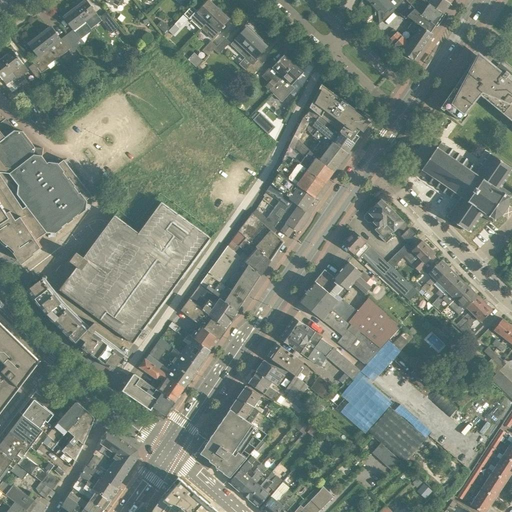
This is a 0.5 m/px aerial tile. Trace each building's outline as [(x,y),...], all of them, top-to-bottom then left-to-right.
[(75,9),(85,23),(97,14),(86,0),(75,9)] [(368,0),(377,10),(382,6),(386,11),(391,6),(395,10),(396,10),(405,1),(403,0),(368,0)] [(421,16),(435,26),(444,14),(429,5),(424,0),(403,0),(405,1),(421,16)] [(424,0),(429,5),(444,14),(450,4),(444,0),(424,0)] [(200,30),(201,29),(219,10),(209,1),(198,13),(191,7),(184,15),(200,30)] [(396,10),(395,10),(405,19),(407,17),(413,21),(412,21),(413,22),(431,33),(435,26),(421,16),(405,1),(396,10)] [(85,43),(82,39),(92,31),(85,23),(75,9),(64,17),(73,30),(67,35),(78,49),(85,43)] [(220,33),(219,32),(230,20),(219,10),(201,29),(212,40),(220,33)] [(119,28),(106,13),(99,18),(111,34),(119,28)] [(184,15),(175,25),(179,29),(188,20),(184,15)] [(402,53),(414,61),(432,34),(431,33),(413,22),(407,31),(414,35),(408,43),(395,31),(393,28),(385,34),(402,53)] [(164,23),(159,28),(164,33),(169,28),(164,23)] [(51,27),(40,36),(58,59),(68,51),(71,54),(78,49),(67,35),(61,40),(51,27)] [(242,30),(244,31),(235,41),(230,45),(240,55),(241,54),(251,64),(245,70),(251,77),(262,65),(256,59),(267,47),(245,27),(242,30)] [(57,59),(58,59),(40,36),(28,44),(38,57),(32,62),(34,64),(41,74),(48,69),(46,67),(57,59)] [(224,38),(216,47),(214,49),(220,53),(230,43),(224,38)] [(214,49),(216,47),(211,41),(202,51),(207,56),(214,49)] [(455,89),(443,107),(449,113),(460,122),(466,114),(468,111),(481,96),(511,121),(511,67),(505,63),(504,61),(487,47),(476,60),(475,60),(475,61),(476,61),(468,71),(459,84),(461,86),(458,90),(455,89)] [(13,50),(2,59),(25,88),(29,84),(22,76),(28,71),(23,65),(24,64),(13,50)] [(196,67),(202,61),(194,53),(188,60),(196,67)] [(282,77),(294,64),(284,55),(272,68),(282,77)] [(20,91),(25,88),(2,59),(0,60),(0,77),(3,81),(7,85),(13,81),(20,91)] [(43,76),(41,74),(34,64),(29,68),(38,80),(43,76)] [(290,94),(287,91),(304,73),(294,64),(282,77),(277,82),(270,89),(274,93),(273,94),(281,103),(290,94)] [(265,87),(273,94),(274,93),(270,89),(277,82),(273,79),(265,87)] [(368,119),(348,104),(321,85),(309,108),(310,109),(322,118),(327,122),(331,125),(340,132),(355,143),(355,144),(359,137),(356,135),(368,119)] [(310,109),(303,118),(313,126),(326,137),(348,153),(355,144),(355,143),(340,132),(331,125),(328,129),(324,126),(327,122),(322,118),(310,109)] [(260,113),(253,120),(268,135),(275,128),(260,113)] [(40,117),(39,118),(34,123),(44,134),(51,128),(40,117)] [(303,118),(294,136),(299,140),(300,142),(306,131),(320,142),(311,152),(319,160),(334,172),(348,153),(326,137),(313,126),(303,118)] [(5,138),(0,130),(0,242),(4,249),(8,246),(9,246),(11,248),(13,250),(15,252),(22,263),(42,248),(37,240),(47,233),(50,233),(56,234),(63,228),(63,227),(63,228),(63,227),(67,224),(68,225),(75,219),(74,219),(78,215),(78,216),(86,211),(87,201),(92,197),(64,160),(58,164),(49,162),(47,164),(42,157),(43,149),(35,148),(23,132),(14,131),(5,138)] [(294,136),(289,147),(282,161),(283,162),(289,165),(293,159),(325,183),(328,179),(334,172),(319,160),(311,152),(300,142),(299,140),(294,136)] [(482,216),(493,223),(494,222),(494,223),(496,222),(495,219),(502,215),(503,218),(505,216),(503,214),(508,207),(511,208),(511,206),(509,205),(510,199),(511,197),(511,196),(510,197),(511,194),(501,187),(503,185),(502,184),(505,181),(506,181),(506,180),(505,180),(508,175),(509,176),(510,175),(509,174),(511,171),(511,170),(511,168),(489,153),(479,168),(441,143),(437,147),(435,146),(434,147),(436,149),(432,154),(431,154),(432,153),(431,152),(424,162),(425,163),(426,162),(422,168),(421,167),(419,169),(421,170),(417,176),(419,177),(420,175),(423,176),(421,178),(422,179),(423,179),(429,183),(428,184),(430,184),(430,183),(436,187),(435,188),(436,189),(437,188),(443,192),(442,193),(444,193),(450,196),(449,197),(451,198),(452,196),(456,199),(455,201),(457,202),(455,204),(453,203),(449,210),(450,211),(448,215),(446,214),(445,215),(446,216),(446,217),(460,227),(461,230),(463,231),(465,230),(470,233),(471,233),(472,232),(471,231),(474,227),(474,228),(475,226),(474,226),(477,222),(478,222),(479,221),(478,221),(480,217),(481,218),(482,216)] [(276,171),(279,173),(315,198),(325,183),(293,159),(289,165),(283,162),(276,171)] [(306,211),(315,198),(279,173),(270,185),(290,198),(289,200),(306,211)] [(270,185),(265,192),(279,202),(287,208),(285,212),(302,225),(309,214),(306,212),(306,211),(289,200),(290,198),(270,185)] [(375,204),(376,206),(374,207),(374,208),(373,209),(371,209),(364,216),(364,219),(369,223),(370,223),(376,229),(376,230),(380,234),(379,236),(385,243),(392,236),(389,233),(392,230),(395,229),(397,227),(404,230),(405,232),(400,237),(407,243),(415,235),(381,200),(379,202),(377,202),(375,204)] [(287,208),(279,202),(267,219),(263,223),(275,234),(278,230),(288,237),(294,229),(297,232),(302,225),(285,212),(287,208)] [(114,216),(113,218),(106,227),(101,233),(86,255),(78,249),(75,252),(76,253),(53,271),(64,284),(59,290),(133,344),(210,238),(161,203),(139,233),(114,216)] [(256,209),(252,214),(263,223),(267,219),(256,209)] [(246,222),(277,251),(283,242),(275,234),(263,223),(252,214),(246,222)] [(277,251),(246,222),(239,232),(270,261),(277,251)] [(228,246),(260,276),(270,261),(239,232),(228,246)] [(351,234),(349,233),(344,238),(346,240),(342,243),(359,259),(361,257),(383,277),(381,279),(385,283),(387,281),(409,301),(418,292),(397,273),(398,272),(393,268),(387,263),(353,232),(351,234)] [(419,258),(412,265),(418,272),(421,275),(424,272),(437,259),(433,255),(434,254),(422,241),(412,250),(412,251),(419,258)] [(228,246),(216,262),(252,288),(260,276),(228,246)] [(393,257),(387,263),(393,268),(399,262),(403,258),(398,253),(393,257)] [(441,260),(440,262),(437,259),(424,272),(431,278),(420,289),(424,293),(432,285),(449,268),(441,260)] [(370,278),(363,272),(362,273),(348,261),(339,272),(353,284),(365,294),(371,287),(366,283),(370,278)] [(208,274),(244,301),(252,288),(216,262),(208,274)] [(459,278),(449,268),(432,285),(439,290),(435,294),(438,297),(443,292),(444,293),(459,278)] [(339,272),(334,277),(324,270),(319,276),(328,285),(343,298),(348,292),(351,294),(352,294),(348,290),(353,284),(339,272)] [(200,284),(237,311),(244,301),(208,274),(200,284)] [(380,349),(388,340),(357,311),(343,299),(343,298),(328,285),(319,276),(308,290),(380,348),(380,349)] [(28,290),(46,314),(76,343),(82,348),(114,371),(124,356),(117,350),(123,342),(56,293),(44,277),(28,290)] [(468,286),(459,278),(444,293),(443,292),(438,297),(435,300),(438,304),(442,300),(448,305),(468,286)] [(227,327),(237,311),(200,284),(189,299),(227,327)] [(448,305),(458,315),(466,308),(477,296),(468,286),(448,305)] [(366,366),(366,365),(380,348),(308,290),(298,302),(342,337),(337,343),(366,366)] [(461,319),(455,326),(459,329),(485,303),(477,296),(466,308),(469,311),(461,319)] [(369,297),(357,311),(388,340),(400,326),(399,326),(395,321),(369,297)] [(181,311),(194,321),(201,326),(219,339),(227,327),(189,299),(181,311)] [(485,303),(459,329),(463,333),(465,336),(469,339),(476,333),(472,329),(470,327),(473,324),(472,323),(477,318),(481,322),(492,311),(485,303)] [(333,348),(321,339),(322,337),(294,317),(286,329),(328,360),(352,380),(360,371),(333,348)] [(493,331),(504,339),(511,328),(511,326),(502,319),(493,331)] [(169,327),(185,339),(183,341),(187,344),(181,353),(199,367),(210,351),(192,337),(172,322),(169,327)] [(0,325),(0,360),(12,371),(6,378),(20,392),(41,365),(0,325)] [(192,337),(210,351),(211,351),(219,339),(201,326),(192,337)] [(279,339),(308,359),(318,366),(320,363),(321,361),(325,364),(328,360),(286,329),(279,339)] [(405,331),(393,344),(401,351),(413,338),(412,337),(407,332),(405,331)] [(160,339),(156,346),(164,352),(166,350),(177,358),(173,364),(192,377),(199,367),(181,353),(160,339)] [(496,340),(492,345),(497,349),(501,344),(496,340)] [(276,343),(267,356),(295,375),(297,372),(305,377),(309,372),(302,365),(304,362),(276,343)] [(501,344),(497,349),(502,352),(505,347),(501,344)] [(173,364),(170,362),(166,368),(163,365),(158,361),(164,352),(156,346),(155,345),(150,353),(149,355),(148,355),(145,360),(184,388),(192,377),(173,364)] [(484,352),(491,359),(492,361),(497,356),(488,347),(484,352)] [(462,353),(459,357),(465,362),(468,358),(462,353)] [(502,369),(506,364),(497,356),(492,361),(501,368),(502,369)] [(491,359),(486,365),(495,374),(501,368),(492,361),(491,359)] [(150,385),(174,402),(184,388),(145,360),(140,367),(155,378),(150,385)] [(264,361),(256,371),(272,383),(278,386),(285,375),(264,361)] [(495,374),(496,374),(491,379),(496,384),(504,376),(500,371),(502,369),(501,368),(495,374)] [(256,371),(248,383),(276,402),(281,396),(269,387),(272,383),(256,371)] [(134,374),(124,390),(123,391),(151,410),(153,407),(166,415),(175,402),(174,402),(150,385),(140,379),(134,374)] [(343,384),(349,378),(344,374),(338,380),(343,384)] [(323,399),(330,387),(318,375),(310,388),(323,399)] [(298,400),(308,386),(296,376),(285,391),(298,400)] [(509,380),(504,376),(496,384),(500,389),(509,380)] [(0,417),(20,392),(6,378),(5,378),(0,383),(0,417)] [(511,385),(511,383),(509,380),(500,389),(505,393),(511,385)] [(261,396),(246,386),(238,398),(259,412),(261,413),(268,402),(261,397),(261,396)] [(464,390),(454,401),(462,408),(472,397),(464,390)] [(35,392),(19,413),(23,415),(48,434),(61,419),(56,415),(57,414),(54,411),(56,408),(35,392)] [(458,407),(440,392),(431,402),(449,418),(458,407)] [(87,410),(69,395),(58,410),(64,415),(61,419),(48,434),(46,435),(48,436),(52,440),(47,446),(52,450),(87,410)] [(259,412),(238,398),(230,409),(251,423),(259,412)] [(303,404),(296,399),(293,404),(301,408),(303,404)] [(267,435),(251,423),(230,409),(205,446),(206,447),(202,454),(211,460),(218,465),(217,467),(225,472),(224,473),(230,477),(267,435)] [(75,461),(78,455),(83,444),(94,419),(94,418),(93,416),(87,410),(52,450),(60,458),(65,452),(75,461)] [(36,451),(42,443),(48,436),(46,435),(48,434),(23,415),(10,431),(36,451)] [(310,428),(300,419),(294,427),(304,435),(310,428)] [(315,439),(319,433),(312,427),(307,432),(315,439)] [(96,449),(95,451),(86,466),(117,488),(138,457),(138,450),(108,430),(103,438),(96,449)] [(499,441),(505,432),(501,430),(496,439),(499,441)] [(56,486),(59,481),(48,473),(52,468),(54,465),(36,451),(10,431),(3,440),(47,473),(45,477),(56,486)] [(490,447),(494,449),(499,441),(496,439),(490,447)] [(0,444),(0,450),(28,472),(41,482),(52,490),(56,486),(45,477),(47,473),(3,440),(0,444)] [(259,454),(266,445),(262,441),(254,450),(259,454)] [(324,444),(319,441),(315,445),(320,449),(324,444)] [(385,466),(394,456),(381,444),(372,454),(385,466)] [(511,461),(511,449),(504,444),(501,448),(505,451),(503,455),(511,461)] [(485,455),(488,457),(494,449),(490,447),(485,455)] [(41,511),(46,506),(36,498),(35,501),(5,479),(11,471),(22,480),(28,472),(0,450),(0,490),(11,500),(24,510),(27,511),(41,511)] [(485,455),(479,463),(479,464),(483,466),(488,457),(485,455)] [(511,473),(511,461),(503,455),(500,459),(496,456),(493,461),(511,473)] [(252,456),(229,482),(232,485),(233,487),(235,489),(237,489),(238,490),(253,473),(249,470),(252,466),(251,465),(256,459),(252,456)] [(494,468),(492,472),(506,482),(511,473),(493,461),(490,465),(494,468)] [(249,499),(263,482),(267,478),(262,474),(266,468),(261,464),(253,473),(238,490),(243,494),(243,496),(246,498),(248,498),(249,499)] [(479,464),(474,472),(477,475),(483,466),(479,464)] [(65,473),(58,466),(57,468),(54,465),(52,468),(55,471),(54,471),(61,477),(62,476),(65,473)] [(117,488),(86,466),(78,480),(95,491),(110,502),(119,489),(117,488)] [(482,478),(501,490),(506,482),(492,472),(487,468),(484,473),(485,473),(482,478)] [(477,475),(474,472),(468,480),(472,483),(477,475)] [(263,482),(249,499),(252,501),(252,503),(255,505),(257,505),(259,507),(273,490),(273,491),(282,481),(276,476),(275,476),(271,473),(267,478),(263,482)] [(411,479),(405,473),(400,477),(406,483),(411,479)] [(417,478),(412,483),(417,488),(422,483),(417,478)] [(501,490),(482,478),(479,481),(484,484),(481,488),(496,498),(501,490)] [(75,482),(72,487),(90,499),(95,491),(78,480),(76,483),(75,482)] [(218,511),(209,504),(191,488),(184,482),(181,480),(180,481),(174,482),(173,484),(172,485),(162,496),(163,497),(161,499),(161,500),(178,511),(218,511)] [(472,483),(468,480),(463,489),(466,491),(472,483)] [(41,482),(37,486),(35,489),(39,494),(49,502),(56,493),(52,490),(41,482)] [(258,510),(260,511),(277,511),(281,507),(290,497),(293,494),(288,490),(289,488),(282,483),(258,510)] [(419,489),(427,497),(432,492),(424,484),(419,489)] [(323,486),(320,491),(303,508),(301,506),(294,511),(318,511),(334,497),(323,486)] [(84,508),(90,499),(72,487),(72,488),(73,488),(68,496),(68,497),(84,508)] [(490,506),(496,498),(481,488),(478,493),(474,490),(471,494),(490,506)] [(457,497),(461,499),(466,491),(463,489),(457,497)] [(0,504),(3,501),(7,504),(11,500),(0,490),(0,504)] [(90,499),(105,510),(110,502),(95,491),(90,499)] [(469,498),(473,501),(470,505),(480,511),(486,511),(490,506),(471,494),(469,498)] [(68,496),(62,506),(69,511),(90,511),(84,508),(68,497),(68,496)] [(286,511),(295,501),(290,497),(281,507),(277,511),(286,511)] [(103,511),(105,510),(90,499),(84,508),(90,511),(103,511)] [(178,511),(161,500),(161,499),(153,511),(152,511),(178,511)] [(6,511),(22,511),(24,510),(11,500),(7,504),(11,507),(6,511)] [(449,505),(454,509),(457,504),(452,501),(449,505)]
